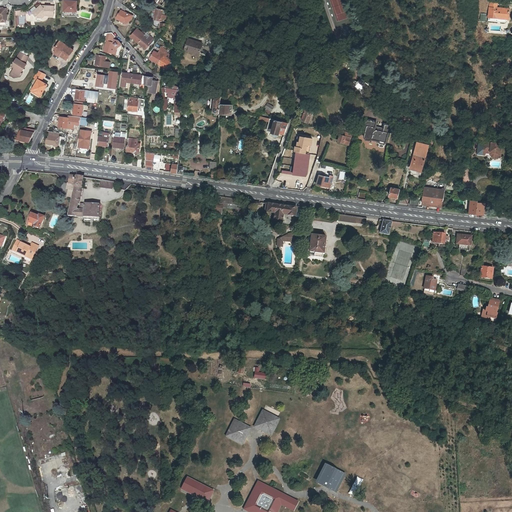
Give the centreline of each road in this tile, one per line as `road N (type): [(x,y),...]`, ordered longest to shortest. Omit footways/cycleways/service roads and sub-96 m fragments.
road 1 (primary): [(266,194),(511,226)]
road 2 (primary): [(27,161),(266,194)]
road 3 (residential): [(266,194),(296,102),(298,0)]
road 4 (unknown): [(293,116),(166,79)]
